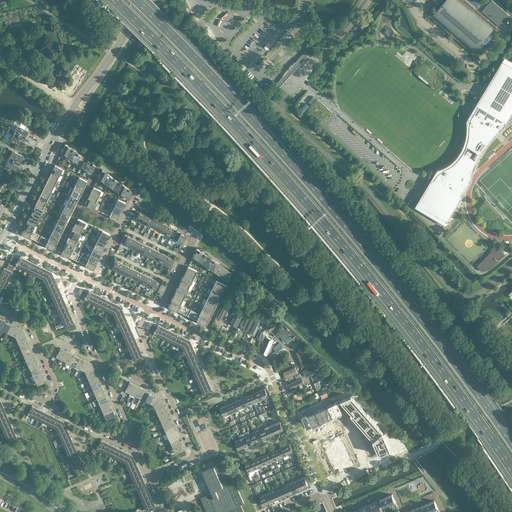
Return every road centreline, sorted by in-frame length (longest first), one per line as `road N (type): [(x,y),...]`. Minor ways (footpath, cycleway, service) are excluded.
road 1 (motorway): [(113,0),(199,83),(358,264),(511,471)]
road 2 (motorway): [(511,443),(369,254),(134,0)]
road 3 (residential): [(150,477),(194,457),(138,328),(149,308)]
road 4 (residential): [(129,445),(132,434),(70,292),(79,274)]
road 5 (tertiary): [(4,236),(73,107)]
road 6 (tertiary): [(73,107),(147,0)]
road 7 (unclassified): [(270,372),(158,313)]
